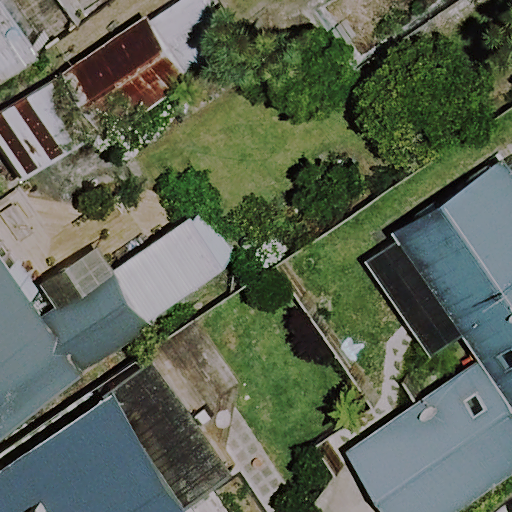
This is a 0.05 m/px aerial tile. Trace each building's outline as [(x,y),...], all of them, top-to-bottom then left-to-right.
[(0,0),(0,95),(93,37),(69,0),(0,0)] [(69,0),(93,37),(152,0),(69,0)] [(90,141),(65,85),(0,113),(25,170),(90,141)] [(511,166),(379,253),(462,380),(363,445),(406,511),(449,511),(511,471),(511,166)] [(64,300),(0,201),(0,423),(247,263),(210,206),(64,300)] [(200,337),(138,376),(0,461),(0,511),(247,511),(261,504),(228,452),(259,433),(200,337)]
